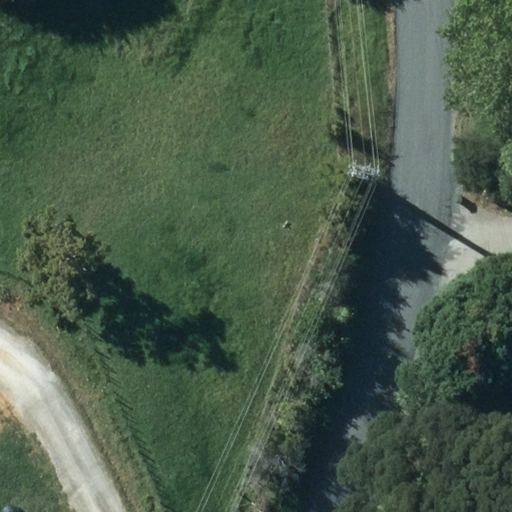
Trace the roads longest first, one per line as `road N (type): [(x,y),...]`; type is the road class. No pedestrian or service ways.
road 1 (unclassified): [(361,0),(370,132),(216,511)]
road 2 (track): [(339,216),(511,208)]
